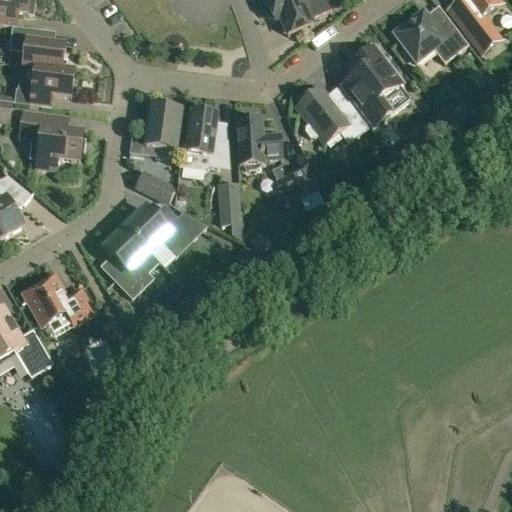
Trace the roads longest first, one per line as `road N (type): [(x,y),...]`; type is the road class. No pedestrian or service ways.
road 1 (unclassified): [(100,511),(154,407),(194,365),(397,238),(511,181)]
road 2 (residential): [(134,74),(111,199),(100,216),(0,275)]
road 3 (residential): [(392,0),(268,90)]
road 4 (residential): [(268,90),(134,74)]
